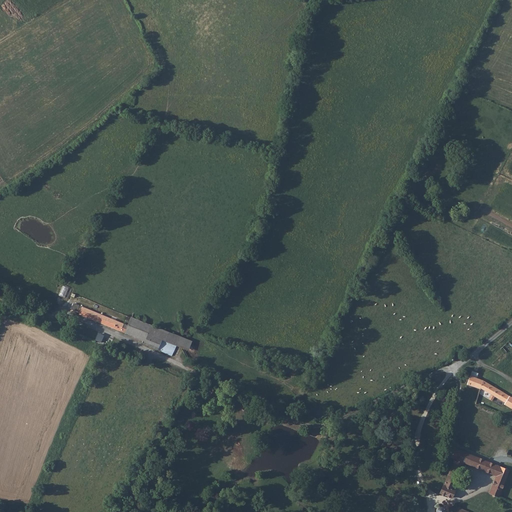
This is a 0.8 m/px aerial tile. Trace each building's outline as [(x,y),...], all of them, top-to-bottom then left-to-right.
[(64,286),(60,295),(65,297),(69,288),(64,286)] [(126,326),(81,308),(80,311),(77,310),(75,315),(78,316),(79,314),(143,343),(146,335),(138,331),(126,326)] [(138,331),(146,335),(151,325),(130,316),(126,326),(138,331)] [(151,325),(146,335),(161,341),(175,346),(186,350),(190,340),(151,325)] [(96,340),(105,345),(109,337),(100,332),(96,340)] [(157,349),(161,341),(146,335),(143,343),(142,345),(156,351),(157,349)] [(161,341),(157,349),(172,355),(175,346),(161,341)] [(492,397),(496,389),(482,381),(477,379),(479,374),(472,372),(470,377),(469,387),(481,392),(482,391),(492,397)] [(496,389),(492,397),(505,405),(509,398),(496,389)] [(405,428),(411,430),(412,428),(416,417),(410,414),(405,428)] [(451,459),(437,493),(448,498),(452,490),(450,489),(460,462),(494,476),(488,492),(496,496),(506,471),(490,465),(459,452),(447,447),(444,456),(451,459)]
